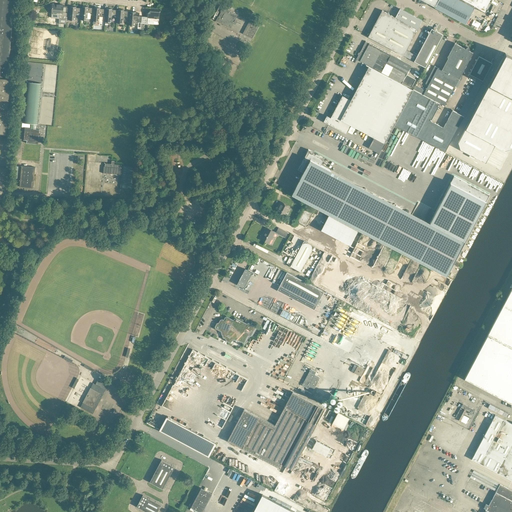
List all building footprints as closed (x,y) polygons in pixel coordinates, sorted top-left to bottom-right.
[(0,0),(0,133),(6,134),(11,79),(3,78),(4,73),(8,74),(10,49),(13,50),(14,40),(11,37),(14,0),(0,0)] [(484,11),(489,0),(438,0),(435,7),(434,7),(443,12),(460,21),(462,22),(466,24),(475,6),(484,11)] [(52,13),(52,18),(59,19),(59,23),(64,24),(66,24),(66,21),(66,20),(67,13),(63,12),(63,6),(63,5),(52,4),(52,13)] [(91,14),(94,15),(94,8),(88,8),(88,7),(82,6),(82,8),(82,15),(81,22),(83,23),(83,20),(87,20),(88,13),(91,13),(91,14)] [(235,20),(238,15),(227,9),(227,8),(223,6),(220,12),(221,12),(218,17),(218,16),(216,21),(219,23),(220,22),(231,28),(233,23),(235,24),(237,21),(235,20)] [(66,20),(66,21),(69,21),(69,20),(75,21),(75,15),(75,13),(79,13),(79,15),(82,15),(82,8),(76,8),(76,7),(70,7),(70,8),(70,14),(67,13),(66,20)] [(106,9),(100,9),(100,8),(94,7),(94,8),(94,15),(93,23),(95,24),(96,21),(99,21),(99,16),(103,17),(103,16),(106,16),(106,9)] [(115,17),(118,17),(118,10),(112,10),(112,9),(106,8),(106,9),(106,16),(105,25),(108,25),(108,22),(111,23),(111,15),(115,15),(115,17)] [(141,23),(141,24),(147,24),(148,24),(148,23),(154,23),(154,21),(159,21),(159,18),(160,9),(150,8),(150,11),(148,13),(148,14),(147,14),(146,17),(142,17),(141,23)] [(395,17),(382,10),(368,37),(403,56),(425,67),(443,34),(437,31),(436,29),(436,28),(436,29),(435,30),(432,28),(430,32),(428,31),(429,34),(417,56),(406,50),(422,20),(417,18),(413,16),(403,10),(400,9),(395,17)] [(130,18),(130,11),(124,11),(124,10),(118,10),(118,17),(117,23),(123,24),(123,16),(127,16),(127,18),(130,18)] [(139,16),(139,13),(136,13),(136,12),(131,12),(131,11),(130,11),(130,18),(129,25),(135,26),(136,23),(136,21),(139,21),(139,16)] [(259,25),(250,20),(243,34),(252,39),(259,25)] [(411,66),(390,55),(366,41),(357,58),(356,59),(381,72),(402,83),(411,88),(416,79),(407,75),(411,66)] [(458,80),(473,53),(468,50),(469,49),(469,48),(468,47),(466,47),(466,49),(461,46),(457,44),(455,43),(447,57),(449,58),(442,71),(458,80)] [(482,161),(483,161),(485,163),(495,144),(505,149),(511,147),(511,56),(505,53),(458,142),(460,149),(482,161)] [(483,81),(492,63),(479,56),(469,74),(483,81)] [(350,125),(384,143),(390,134),(395,125),(413,90),(369,67),(366,65),(369,67),(351,101),(348,99),(342,96),(337,106),(332,115),(330,114),(328,116),(327,116),(324,121),(346,133),(349,128),(350,125)] [(458,80),(442,71),(438,69),(438,68),(434,66),(426,84),(429,86),(425,94),(424,94),(424,95),(440,103),(444,106),(458,80)] [(31,124),(31,128),(31,129),(33,129),(34,124),(38,124),(42,83),(26,82),(22,123),(31,124)] [(440,103),(424,95),(414,89),(413,90),(395,125),(445,152),(464,116),(453,110),(443,127),(431,121),(440,103)] [(23,140),(24,140),(27,140),(27,143),(26,143),(36,144),(35,143),(36,141),(38,141),(39,135),(39,133),(40,130),(36,129),(33,129),(31,129),(31,128),(25,127),(24,140),(23,140)] [(304,159),(298,170),(303,172),(310,159),(321,165),(324,158),(316,154),(314,154),(315,153),(308,150),(304,157),(305,158),(304,159)] [(486,201),(450,182),(429,222),(321,165),(310,159),(303,172),(297,183),(292,194),(330,214),(359,230),(446,276),(486,201)] [(114,164),(115,161),(112,161),(111,164),(105,163),(105,166),(104,166),(103,173),(121,175),(122,165),(114,164)] [(123,165),(121,188),(133,189),(135,166),(123,165)] [(21,166),(19,186),(19,187),(33,188),(34,180),(36,180),(36,175),(35,175),(35,167),(21,166)] [(454,176),(450,182),(486,201),(489,195),(454,176)] [(276,213),(284,217),(289,206),(280,201),(278,205),(280,206),(276,213)] [(307,203),(297,222),(305,226),(315,208),(307,203)] [(359,230),(330,214),(322,230),(351,245),(359,230)] [(278,227),(276,232),(285,237),(286,235),(293,239),(295,236),(278,227)] [(275,232),(268,228),(264,235),(263,234),(260,239),(269,243),(275,232)] [(319,248),(304,241),(294,259),(290,256),(287,263),(291,265),(290,266),(300,272),(312,250),(317,252),(319,248)] [(243,289),(252,273),(245,269),(237,284),(244,288),(243,289)] [(287,272),(280,286),(317,305),(324,292),(287,272)] [(511,287),(464,378),(511,403),(511,287)] [(226,340),(230,342),(231,342),(230,341),(232,339),(235,338),(236,338),(238,339),(238,340),(238,339),(243,342),(243,343),(244,342),(246,338),(247,338),(246,338),(248,334),(250,335),(250,336),(250,335),(251,336),(251,335),(254,327),(255,328),(255,327),(255,326),(254,327),(248,323),(247,325),(246,324),(241,322),(241,321),(241,322),(235,319),(236,318),(235,318),(235,319),(235,318),(234,319),(235,319),(234,321),(230,319),(226,317),(225,317),(226,317),(224,321),(220,319),(220,320),(221,320),(219,324),(217,323),(218,323),(216,327),(215,327),(215,328),(216,327),(222,331),(223,334),(223,335),(222,337),(223,337),(223,336),(227,338),(226,340)] [(249,359),(254,346),(248,343),(243,357),(249,359)] [(202,356),(205,351),(194,345),(191,351),(202,356)] [(354,373),(358,375),(361,376),(365,369),(357,365),(354,373)] [(320,377),(309,372),(302,385),(313,391),(320,377)] [(83,402),(83,403),(82,403),(80,407),(93,414),(108,385),(98,380),(95,384),(93,383),(91,387),(91,388),(90,388),(91,388),(83,402)] [(244,409),(227,440),(278,467),(281,463),(292,469),(300,454),(303,448),(309,438),(312,432),(324,409),(293,392),(275,425),(244,409)] [(342,429),(348,418),(336,411),(330,423),(342,429)] [(460,421),(466,423),(468,417),(463,415),(460,421)] [(472,459),(511,480),(511,423),(495,415),(472,459)] [(157,432),(208,455),(215,441),(163,418),(157,432)] [(232,466),(236,457),(223,450),(218,460),(232,466)] [(161,460),(150,482),(163,489),(174,467),(161,460)] [(511,511),(511,490),(500,484),(484,511),(479,511),(478,511),(511,511)] [(201,488),(191,507),(200,511),(202,511),(212,494),(201,488)] [(295,511),(262,494),(252,511),(295,511)] [(157,511),(161,505),(143,495),(137,506),(147,511),(157,511)]
